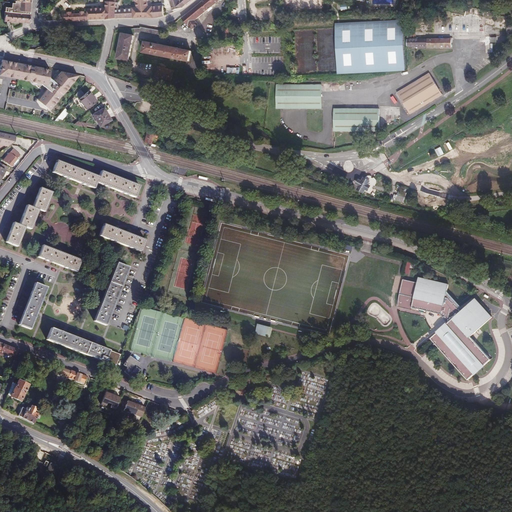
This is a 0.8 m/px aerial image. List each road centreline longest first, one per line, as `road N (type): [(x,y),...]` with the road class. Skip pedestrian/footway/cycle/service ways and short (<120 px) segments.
road 1 (residential): [(510,299),(501,322),(503,369),(477,391),(453,389),(388,345),(356,342),(234,375),(191,401),(168,402),(22,347)]
road 2 (tertiary): [(510,299),(393,237),(174,181)]
road 3 (secondary): [(0,420),(120,482),(157,511)]
road 4 (residential): [(0,196),(43,148),(130,169),(150,165)]
